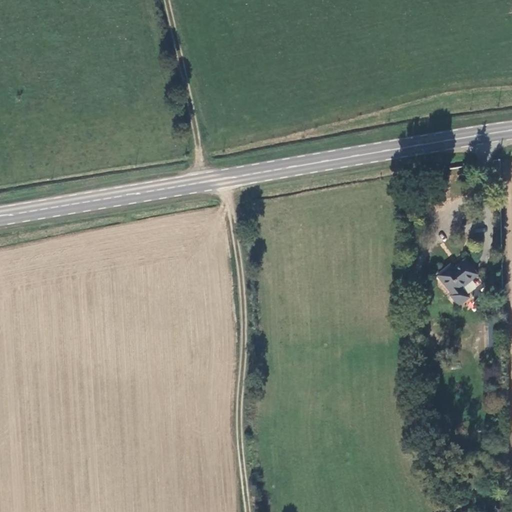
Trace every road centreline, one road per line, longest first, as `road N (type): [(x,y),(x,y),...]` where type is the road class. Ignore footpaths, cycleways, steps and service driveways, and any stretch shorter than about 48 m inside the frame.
road 1 (primary): [(0,216),(511,131)]
road 2 (track): [(250,511),(240,429),(245,338),(226,193),(210,180)]
road 3 (track): [(166,0),(210,180)]
